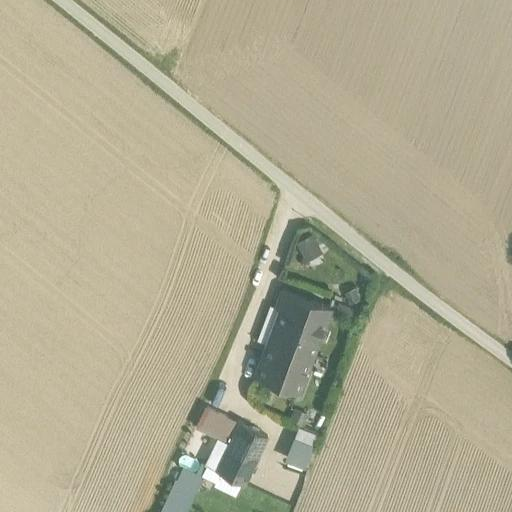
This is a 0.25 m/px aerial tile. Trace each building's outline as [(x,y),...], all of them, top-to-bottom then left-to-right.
[(298,238),(309,258),(323,250),(312,231),(298,238)] [(329,305),(283,288),(276,306),(281,308),(271,336),(312,351),(329,305)] [(312,351),(271,336),(256,375),(297,391),(312,351)] [(196,425),(229,441),(239,420),(206,404),(196,425)] [(239,420),(229,441),(216,468),(244,482),(267,434),(239,420)] [(284,461),(303,466),(313,429),(294,424),(284,461)] [(204,462),(206,464),(216,468),(229,441),(217,435),(204,462)] [(216,468),(206,464),(201,474),(215,481),(213,484),(234,494),(241,480),(216,468)] [(158,511),(182,511),(201,474),(183,466),(177,479),(175,478),(158,511)] [(255,511),(274,511),(280,500),(241,482),(232,501),(255,511)]
